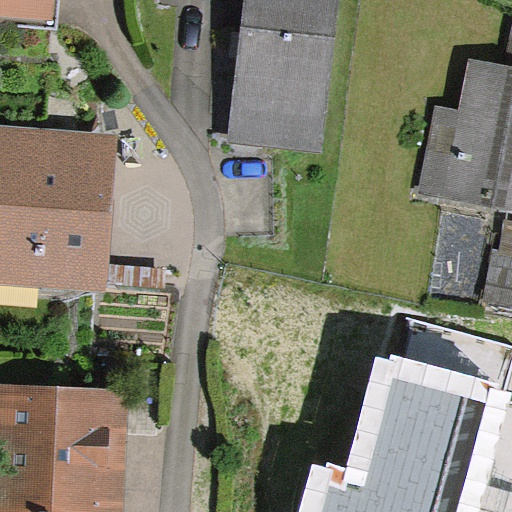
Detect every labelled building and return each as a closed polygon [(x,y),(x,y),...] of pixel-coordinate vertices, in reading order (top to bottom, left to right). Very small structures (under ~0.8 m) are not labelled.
[(64,0),(0,0),(0,30),(60,37),(64,0)] [(351,16),(256,6),(239,160),(334,171),(351,16)] [(468,132),(444,127),(424,217),(506,235),(491,301),(511,305),(511,82),(481,76),(468,132)] [(123,153),(1,146),(0,163),(0,294),(114,301),(123,153)] [(407,461),(319,441),(302,511),(511,511),(511,454),(508,453),(511,435),(511,381),(430,363),(407,461)] [(136,511),(138,404),(4,402),(3,511),(136,511)]
